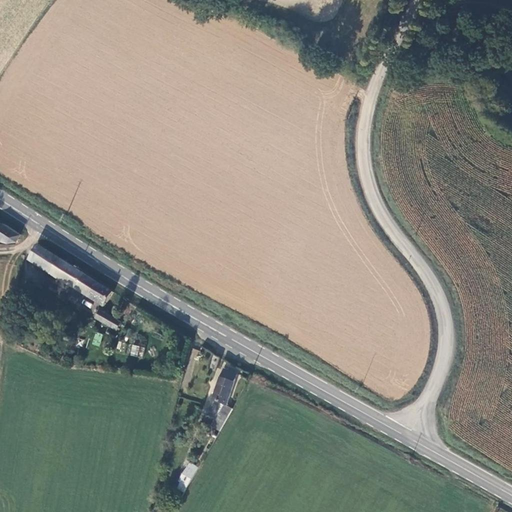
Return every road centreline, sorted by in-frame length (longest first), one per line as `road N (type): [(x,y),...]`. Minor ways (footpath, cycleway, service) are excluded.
road 1 (residential): [(407,438),(444,364),(445,334),(438,296),(379,216),(363,152),(374,83),(415,0)]
road 2 (secondary): [(407,438),(0,199)]
road 3 (unknown): [(249,349),(365,124)]
road 4 (secondary): [(511,497),(407,438)]
